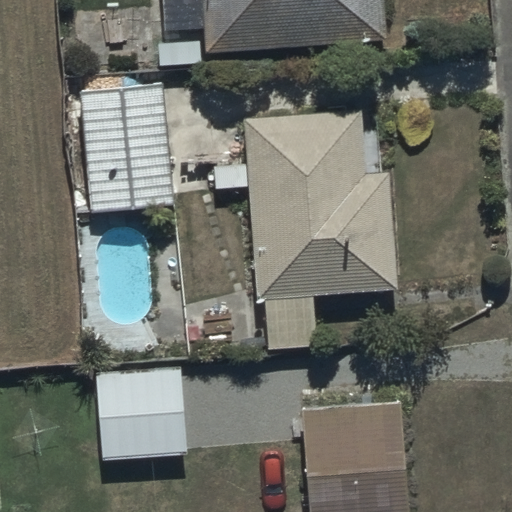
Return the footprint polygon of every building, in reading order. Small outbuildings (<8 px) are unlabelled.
[(204,0),(208,43),(387,30),(384,0),(204,0)] [(163,76),(78,83),(89,204),(174,196),(163,76)] [(361,103),(243,111),(257,292),(399,282),(390,165),(365,166),(361,103)] [(181,359),(96,365),(102,455),(187,449),(181,359)] [(409,511),(400,395),(301,403),(309,511),(409,511)]
